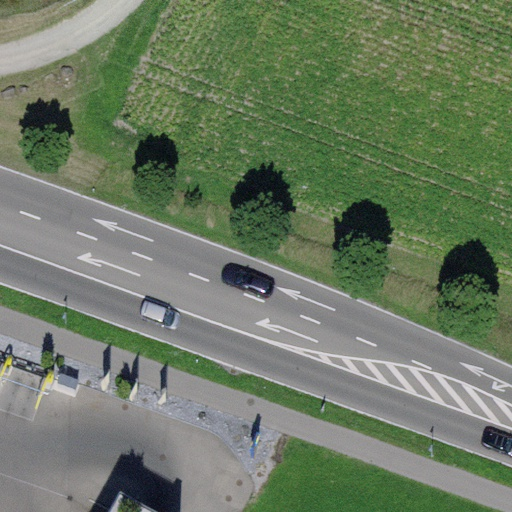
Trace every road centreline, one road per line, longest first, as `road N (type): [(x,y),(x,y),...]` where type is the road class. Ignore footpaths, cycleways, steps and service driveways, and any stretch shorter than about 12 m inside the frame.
road 1 (tertiary): [(511,418),(0,232)]
road 2 (track): [(121,0),(27,64),(0,63)]
